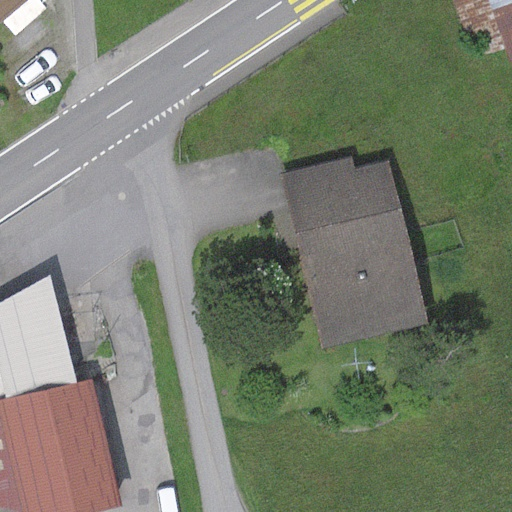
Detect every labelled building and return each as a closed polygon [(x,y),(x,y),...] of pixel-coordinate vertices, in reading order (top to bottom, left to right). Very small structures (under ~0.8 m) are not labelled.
[(0,0),(0,22),(26,0),(0,0)] [(511,0),(454,0),(469,41),(479,38),(485,55),(503,48),(508,64),(511,62),(511,0)] [(349,157),(278,175),(320,352),(429,325),(389,161),(352,170),(349,157)] [(20,511),(0,417),(0,401),(76,383),(50,276),(0,302),(0,509),(7,511),(20,511)] [(76,383),(0,401),(0,417),(20,511),(100,511),(122,507),(91,379),(76,383)]
